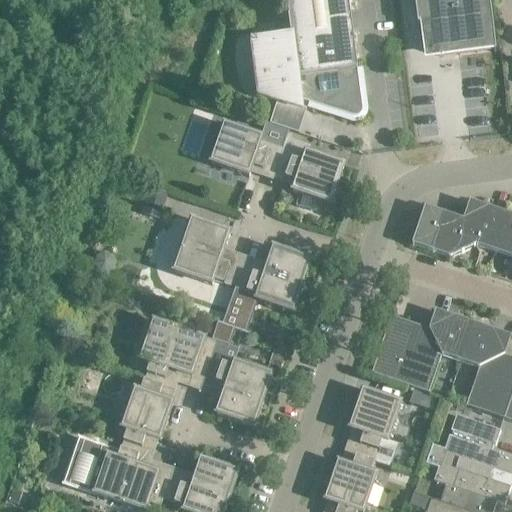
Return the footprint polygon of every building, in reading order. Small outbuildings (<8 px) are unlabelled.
[(286,0),(291,36),(250,41),(251,46),(250,46),(257,99),(278,106),(272,126),(297,134),(304,110),(295,107),(294,99),(299,98),(300,101),(301,101),(354,118),(355,118),(357,118),(359,117),(360,116),(361,116),(361,115),(362,114),(362,113),(363,111),(362,110),(359,84),(361,83),(362,82),(362,81),(362,80),(362,79),(362,78),(361,77),(360,77),(358,76),(357,70),(358,70),(348,0),(286,0)] [(489,0),(414,0),(418,27),(420,27),(420,24),(436,22),(436,23),(438,23),(440,40),(459,54),(493,50),(494,54),(496,54),(489,0)] [(252,168),(274,176),(283,150),(261,142),(262,140),(224,127),(211,165),(249,178),(252,168)] [(286,140),(283,150),(274,176),(296,183),(292,193),(330,206),(343,168),(306,155),(309,148),(286,140)] [(412,247),(431,253),(450,260),(476,248),(463,222),(425,209),(412,247)] [(489,210),(463,222),(476,248),(495,254),(508,216),(489,210)] [(511,217),(508,216),(495,254),(511,259),(511,217)] [(213,283),(235,290),(244,264),(222,257),(229,235),(192,222),(174,274),(212,287),(213,283)] [(293,315),(311,263),(273,250),(266,272),(244,264),(235,290),(223,325),(234,329),(245,333),(255,302),(293,315)] [(429,395),(441,357),(429,332),(391,319),(372,376),(429,395)] [(454,319),(429,332),(441,357),(460,364),(473,326),(454,319)] [(219,323),(213,342),(217,343),(202,387),(224,394),(234,364),(239,350),(228,347),(234,329),(223,325),(219,323)] [(150,365),(144,383),(171,392),(177,374),(191,379),(190,383),(202,387),(217,343),(213,342),(205,339),(204,341),(153,324),(140,362),(150,365)] [(492,332),(473,326),(460,364),(479,370),(505,358),(492,332)] [(273,352),(269,366),(280,370),(285,356),(273,352)] [(511,398),(511,360),(505,358),(479,370),(466,408),(504,421),(511,398)] [(272,377),(234,364),(224,394),(216,416),(254,429),(272,377)] [(171,392),(144,383),(140,394),(135,392),(122,430),(127,432),(123,444),(150,453),(154,441),(160,443),(173,405),(167,403),(171,392)] [(355,432),(348,455),(374,464),(382,442),(388,443),(401,406),(363,393),(350,431),(355,432)] [(432,447),(425,466),(439,470),(435,483),(504,507),(511,489),(504,486),(507,478),(511,479),(511,459),(491,453),(493,447),(495,448),(500,432),(457,418),(452,433),(454,434),(452,439),(450,439),(446,452),(432,447)] [(64,486),(94,496),(120,505),(120,507),(126,509),(127,507),(140,511),(146,511),(149,505),(160,509),(163,502),(171,476),(159,472),(158,475),(144,471),(150,453),(123,444),(119,455),(79,441),(64,486)] [(374,464),(348,455),(344,467),(338,465),(325,503),(331,504),(328,511),(364,511),(376,478),(371,476),(374,464)] [(193,483),(171,476),(163,502),(184,509),(183,511),(225,511),(238,475),(201,462),(193,483)] [(461,511),(413,496),(409,507),(423,511),(461,511)]
